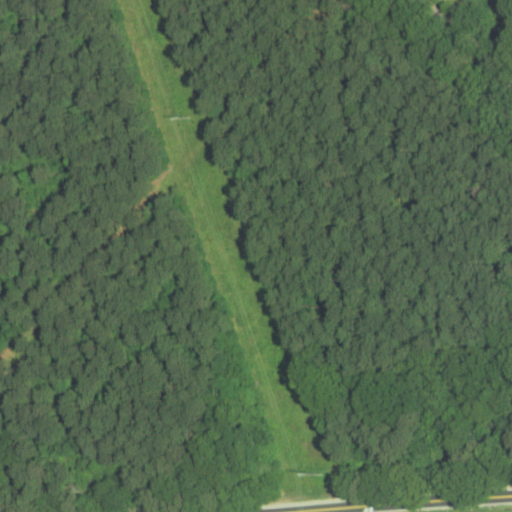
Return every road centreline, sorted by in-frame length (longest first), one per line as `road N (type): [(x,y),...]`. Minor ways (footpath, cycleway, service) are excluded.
road 1 (secondary): [(511,496),(288,511)]
road 2 (residential): [(419,0),(511,84)]
